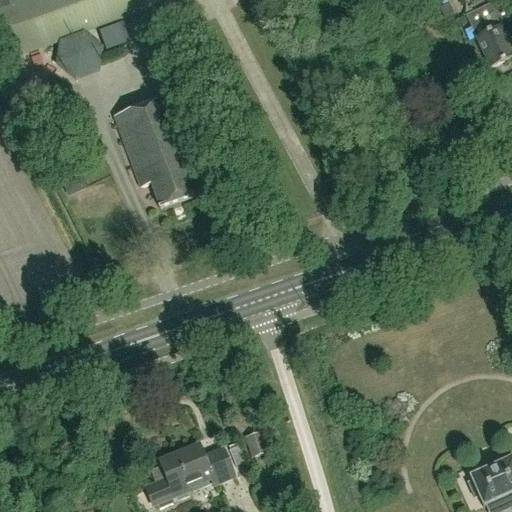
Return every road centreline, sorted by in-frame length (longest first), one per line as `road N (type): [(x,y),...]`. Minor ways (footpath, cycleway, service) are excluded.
road 1 (primary): [(0,388),(262,299)]
road 2 (primary): [(262,299),(511,217)]
road 3 (unclassified): [(328,511),(262,299)]
